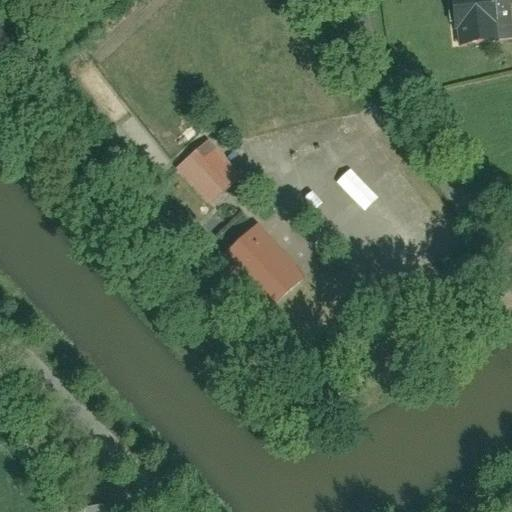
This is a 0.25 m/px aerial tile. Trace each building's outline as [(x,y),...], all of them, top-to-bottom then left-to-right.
[(452,0),(459,47),(499,41),(493,0),(452,0)] [(511,0),(493,0),(499,41),(511,39),(511,5),(511,0)] [(87,58),(59,80),(139,182),(167,160),(87,58)] [(205,144),(176,169),(209,206),(237,181),(205,144)] [(259,232),(223,265),(263,309),(299,276),(259,232)]
